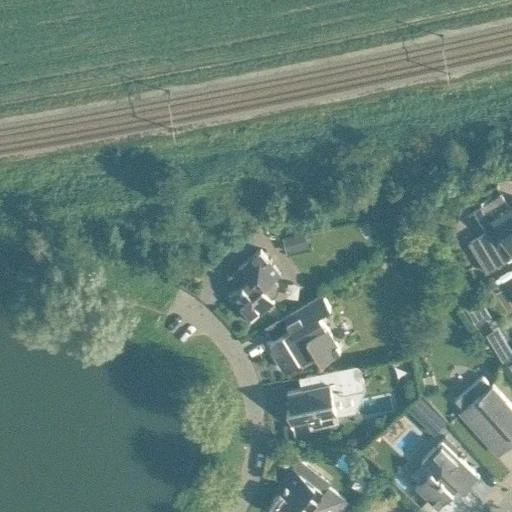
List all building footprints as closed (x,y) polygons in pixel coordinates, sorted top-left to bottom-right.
[(511,205),(510,206),(501,192),(473,208),(486,230),(468,241),(487,272),(511,256),(511,205)] [(271,298),(278,293),(273,288),(278,283),(274,277),(280,272),(261,248),(238,267),(247,279),(228,294),(250,320),(274,301),(271,298)] [(405,290),(421,279),(411,265),(396,276),(405,290)] [(330,306),(321,292),(310,299),(282,316),(264,326),(265,328),(284,316),(290,327),(267,341),(283,369),(298,360),(302,364),(318,355),(321,360),(340,348),(319,313),(330,306)] [(290,401),(286,401),(292,432),(294,431),(292,422),(308,419),(310,428),(322,425),(339,422),(333,396),(365,389),(360,363),(340,367),(306,375),(308,386),(288,391),(290,401)] [(483,375),(455,399),(463,408),(462,410),(500,452),(511,441),(511,404),(492,383),(490,384),(483,375)] [(420,433),(431,444),(444,430),(433,420),(420,433)] [(478,474),(456,453),(460,449),(446,436),(443,440),(442,439),(422,459),(430,468),(416,483),(438,504),(451,491),(455,496),(463,487),(464,488),(478,474)] [(280,490),(268,505),(277,511),(309,511),(311,509),(314,511),(333,511),(344,498),(328,485),(324,490),(318,485),(325,476),(303,459),(296,469),(293,466),(277,487),(280,490)] [(344,498),(333,511),(348,511),(354,505),(344,498)]
